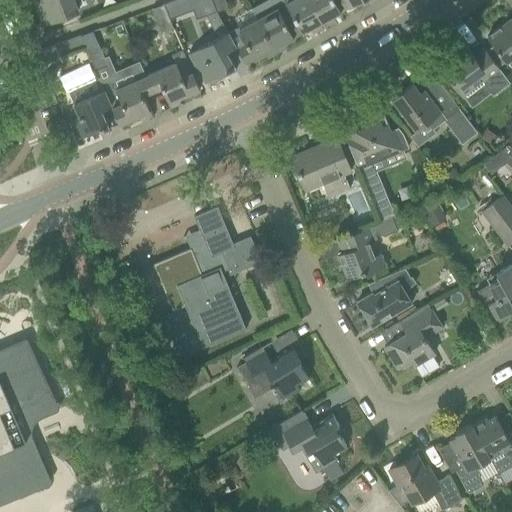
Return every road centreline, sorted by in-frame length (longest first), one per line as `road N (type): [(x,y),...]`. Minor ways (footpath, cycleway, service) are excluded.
road 1 (residential): [(511,351),(415,401),(373,392),(320,303),(239,114)]
road 2 (tertiary): [(239,114),(432,0)]
road 3 (tertiary): [(55,194),(239,114)]
road 4 (residential): [(55,194),(0,43)]
